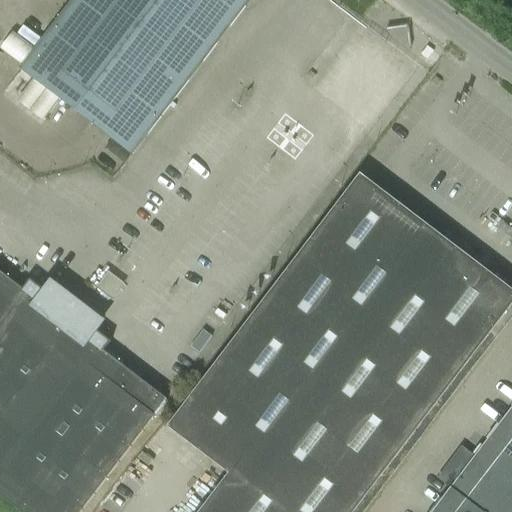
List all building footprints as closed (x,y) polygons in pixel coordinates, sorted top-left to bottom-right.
[(250,0),(73,0),(20,69),(132,155),(250,0)] [(249,485),(438,238),(361,180),(173,427),(234,473),(249,485)] [(511,294),(438,238),(249,485),(234,473),(204,511),(351,511),(511,302),(511,294)] [(23,291),(0,273),(0,495),(21,511),(80,511),(165,402),(103,354),(111,344),(31,282),(23,291)] [(117,296),(123,281),(106,274),(100,289),(117,296)] [(212,340),(204,334),(191,351),(200,357),(212,340)] [(511,511),(511,410),(434,511),(511,511)]
